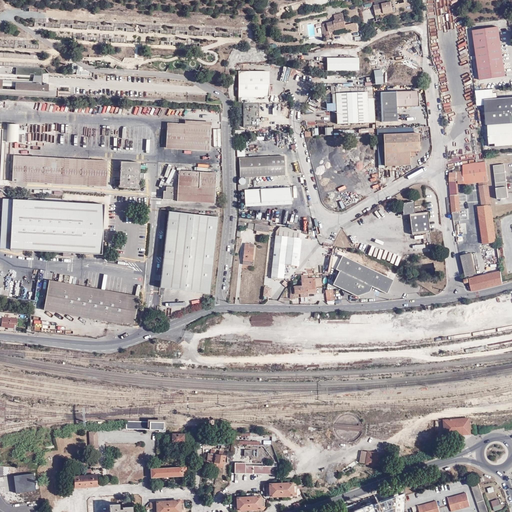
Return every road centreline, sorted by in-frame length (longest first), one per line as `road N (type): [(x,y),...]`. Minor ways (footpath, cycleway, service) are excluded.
road 1 (tertiary): [(0,335),(110,345),(214,309),(372,307),(511,285)]
road 2 (secondary): [(459,457),(300,511)]
road 3 (unknown): [(105,491),(103,439),(135,431),(144,446),(145,493)]
road 4 (unknown): [(396,434),(270,479)]
road 5 (unknown): [(159,158),(32,152)]
